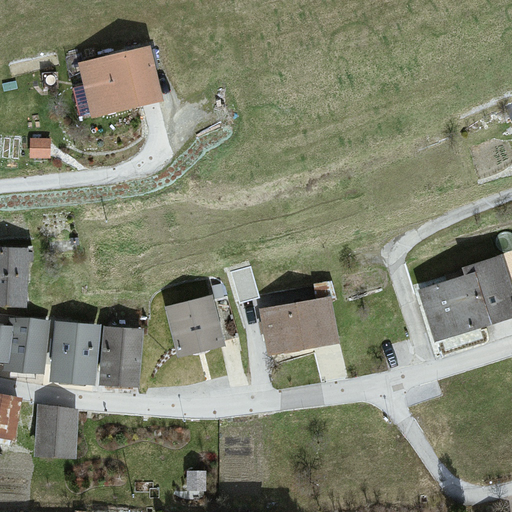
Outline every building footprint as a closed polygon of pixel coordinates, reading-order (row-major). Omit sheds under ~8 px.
[(158,50),(81,65),(102,121),(172,104),(158,50)] [(36,250),(0,248),(0,306),(35,310),(36,250)] [(475,280),(423,292),(441,345),(511,323),(511,270),(507,258),(473,267),(475,280)] [(214,298),(169,309),(185,359),(232,348),(214,298)] [(334,300),(262,311),(275,355),(344,344),(334,300)] [(53,324),(7,322),(5,374),(48,378),(53,324)] [(103,328),(56,324),(55,382),(101,386),(103,328)] [(147,332),(107,328),(106,385),(145,392),(147,332)] [(25,406),(0,398),(0,445),(18,450),(25,406)] [(77,412),(33,410),(37,459),(75,463),(77,412)]
